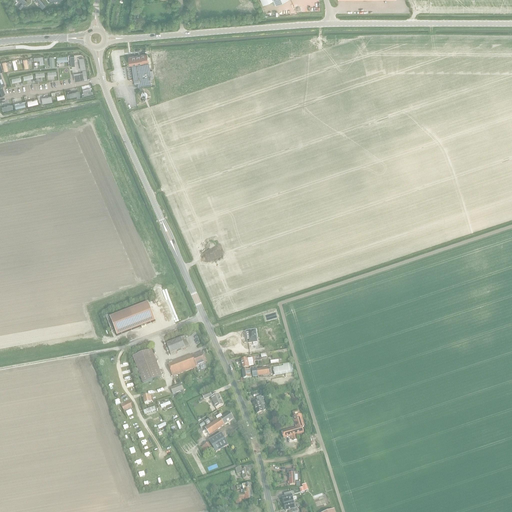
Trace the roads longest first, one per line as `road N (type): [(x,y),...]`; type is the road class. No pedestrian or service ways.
road 1 (secondary): [(270,511),(238,393),(172,245)]
road 2 (tertiary): [(121,38),(330,23)]
road 3 (tertiary): [(330,23),(511,23)]
road 4 (secondary): [(163,225),(99,64)]
